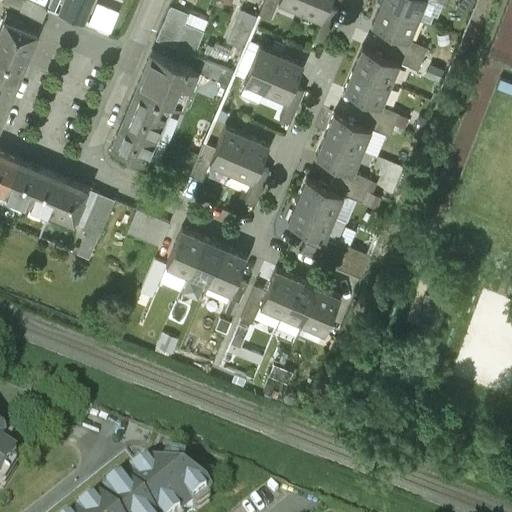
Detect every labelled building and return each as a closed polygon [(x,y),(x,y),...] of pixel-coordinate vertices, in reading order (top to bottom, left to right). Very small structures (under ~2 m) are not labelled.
[(47,9),(26,0),(6,0),(6,1),(14,4),(13,7),(42,20),(47,9)] [(65,0),(60,14),(84,23),(93,0),(65,0)] [(263,0),(259,12),(270,17),(277,0),(263,0)] [(328,0),(302,0),(300,8),(321,17),(328,3),(328,0)] [(418,16),(381,0),(372,22),(394,31),(408,38),(409,37),(418,16)] [(380,0),(381,0),(418,16),(424,0),(380,0)] [(109,6),(97,1),(90,20),(102,25),(109,6)] [(328,3),(321,17),(313,36),(325,41),(339,8),(328,3)] [(169,7),(156,38),(174,46),(184,23),(188,14),(169,7)] [(256,17),(239,9),(226,41),(243,48),(256,17)] [(22,18),(6,11),(0,24),(0,41),(28,53),(37,30),(20,23),(22,18)] [(203,31),(184,23),(174,46),(185,50),(194,54),(203,31)] [(409,37),(408,38),(394,31),(389,43),(422,57),(427,45),(409,37)] [(0,41),(0,69),(18,77),(28,53),(0,41)] [(259,42),(243,79),(265,88),(281,52),(259,42)] [(422,57),(389,43),(385,54),(399,60),(417,68),(422,57)] [(385,54),(362,44),(353,66),(390,82),(399,60),(385,54)] [(180,61),(151,49),(136,85),(170,99),(179,103),(186,85),(189,87),(196,71),(197,68),(180,61)] [(194,54),(185,50),(180,61),(197,68),(196,71),(216,80),(222,66),(194,54)] [(303,61),(281,52),(265,88),(287,98),(293,83),(303,61)] [(234,71),(222,66),(216,80),(228,84),(234,71)] [(390,82),(353,66),(344,88),(366,97),(380,104),(381,103),(390,82)] [(18,77),(0,69),(0,96),(8,100),(18,77)] [(293,83),(287,98),(279,116),(291,121),(305,88),(293,83)] [(170,99),(136,85),(121,121),(166,140),(174,120),(163,116),(170,99)] [(380,104),(366,97),(361,109),(394,123),(399,111),(381,103),(380,104)] [(394,123),(361,109),(356,120),(371,126),(389,134),(394,123)] [(356,120),(334,110),(325,132),(362,148),(371,126),(356,120)] [(166,140),(121,121),(111,143),(145,157),(147,154),(158,158),(166,140)] [(247,132),(225,123),(215,145),(209,160),(210,160),(231,169),(247,132)] [(269,142),(247,132),(231,169),(253,178),(259,164),(269,142)] [(362,148),(325,132),(316,154),(338,163),(352,170),(353,169),(362,148)] [(205,141),(191,174),(202,178),(210,160),(209,160),(215,145),(205,141)] [(17,157),(0,149),(0,189),(3,191),(17,157)] [(41,167),(17,157),(3,191),(27,200),(41,167)] [(352,170),(338,163),(333,174),(366,189),(371,177),(353,169),(352,170)] [(270,169),(259,164),(253,178),(245,197),(256,202),(270,169)] [(41,167),(27,200),(50,210),(64,176),(41,167)] [(366,189),(333,174),(329,186),(343,192),(361,200),(366,189)] [(87,186),(64,176),(50,210),(73,220),(87,186)] [(329,186),(306,176),(297,198),(334,214),(343,192),(329,186)] [(114,197),(97,190),(81,227),(99,234),(114,197)] [(334,214),(297,198),(287,220),(310,229),(324,236),(325,235),(334,214)] [(170,221),(137,207),(127,229),(160,243),(170,221)] [(181,226),(165,263),(187,272),(203,235),(181,226)] [(324,236),(310,229),(305,241),(338,255),(343,243),(325,235),(324,236)] [(203,235),(187,272),(209,281),(224,244),(203,235)] [(357,247),(343,241),(343,243),(338,255),(334,264),(347,270),(357,247)] [(224,244),(209,281),(230,290),(231,290),(237,276),(246,253),(224,244)] [(370,253),(357,247),(347,270),(360,276),(370,253)] [(165,263),(154,258),(140,291),(151,296),(165,263)] [(265,288),(259,302),(260,303),(281,312),(297,275),(275,265),(265,288)] [(297,275),(281,312),(302,321),(318,284),(297,275)] [(237,276),(231,290),(230,290),(222,309),(234,313),(248,280),(237,276)] [(254,283),(240,316),(252,321),(260,303),(259,302),(265,288),(254,283)] [(318,284),(302,321),(324,330),(340,293),(318,284)] [(178,321),(168,317),(163,328),(173,333),(178,321)] [(283,366),(273,362),(268,374),(278,378),(283,366)] [(293,370),(283,366),(278,378),(287,382),(293,370)] [(0,430),(0,479),(15,456),(0,445),(4,440),(2,432),(0,430)] [(189,511),(210,496),(205,489),(150,466),(147,462),(138,469),(125,451),(46,511),(189,511)]
